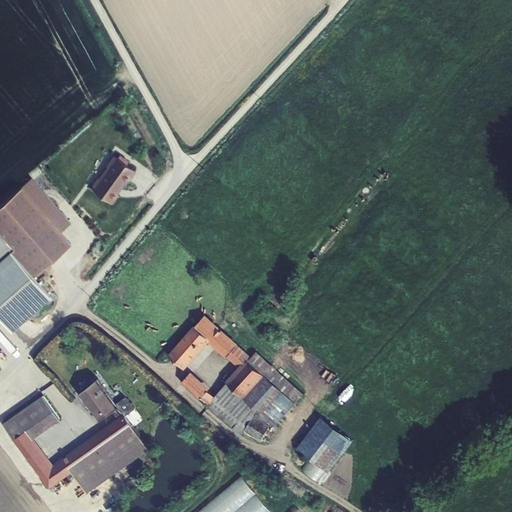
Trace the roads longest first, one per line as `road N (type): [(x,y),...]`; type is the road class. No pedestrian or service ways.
road 1 (unclassified): [(0,376),(87,290),(188,167)]
road 2 (unclassified): [(188,167),(343,0)]
road 3 (unclassified): [(188,167),(95,0)]
